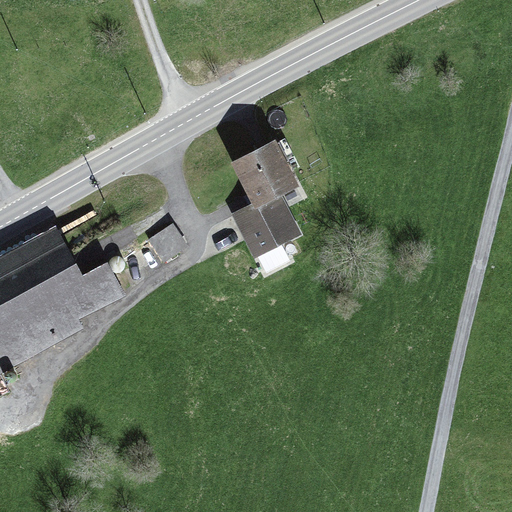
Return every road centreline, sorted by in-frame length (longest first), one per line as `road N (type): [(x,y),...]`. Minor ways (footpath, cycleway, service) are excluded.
road 1 (tertiary): [(0,234),(441,0)]
road 2 (track): [(428,511),(511,129)]
road 3 (track): [(193,128),(141,0)]
road 4 (unknown): [(152,151),(203,262)]
